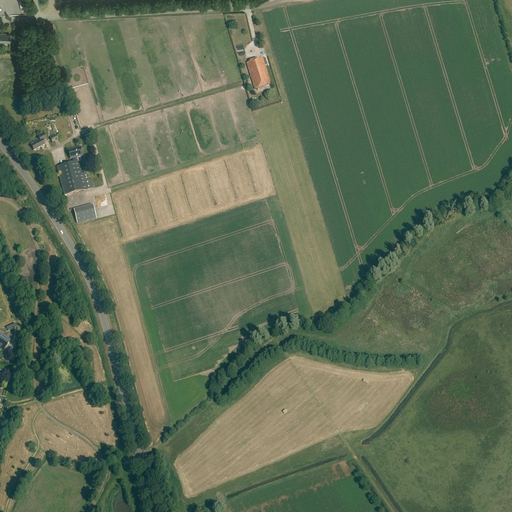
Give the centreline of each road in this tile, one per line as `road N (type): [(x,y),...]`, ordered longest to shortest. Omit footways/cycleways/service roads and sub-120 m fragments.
road 1 (primary): [(153,511),(87,273),(0,143)]
road 2 (unclassified): [(39,18),(281,0)]
